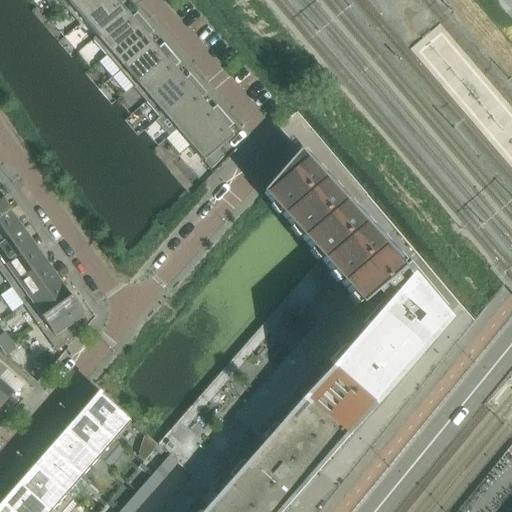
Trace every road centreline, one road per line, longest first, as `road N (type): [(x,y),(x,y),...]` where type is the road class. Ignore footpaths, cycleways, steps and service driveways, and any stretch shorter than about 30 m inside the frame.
road 1 (residential): [(128,317),(264,156),(255,127),(147,0)]
road 2 (tertiary): [(374,511),(511,346)]
road 3 (residential): [(128,317),(5,142)]
road 4 (residential): [(0,465),(128,317)]
